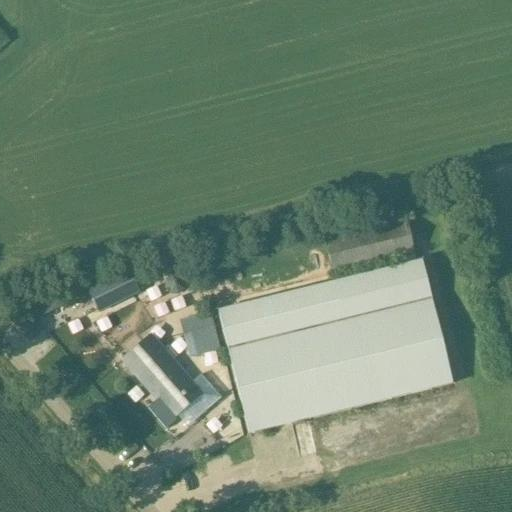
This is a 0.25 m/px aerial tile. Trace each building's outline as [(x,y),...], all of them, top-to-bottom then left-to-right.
[(405,218),(323,239),(333,278),(399,261),(415,257),(405,218)] [(401,267),(217,312),(248,437),(452,387),(421,262),(416,263),(415,257),(399,261),(401,267)] [(59,288),(65,296),(73,289),(66,281),(59,288)] [(211,316),(183,317),(186,354),(213,353),(211,316)] [(151,335),(120,361),(155,402),(158,399),(175,419),(203,395),(173,361),(164,350),(151,335)]
